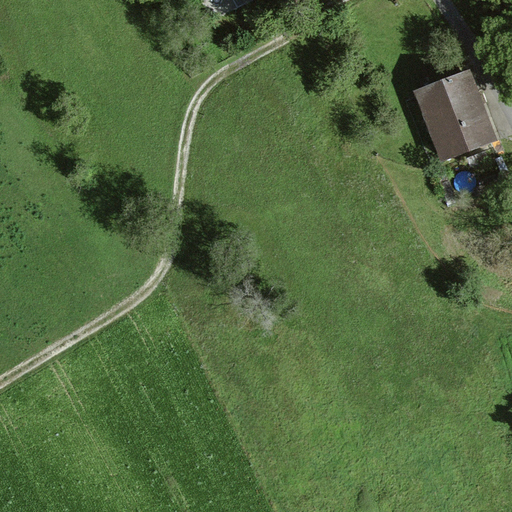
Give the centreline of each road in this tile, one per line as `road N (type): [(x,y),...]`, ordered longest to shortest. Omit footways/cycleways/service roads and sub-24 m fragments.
road 1 (track): [(0,382),(115,311),(151,279),(173,233),(185,117),(214,75),(346,0)]
road 2 (unclassified): [(437,0),(511,115)]
